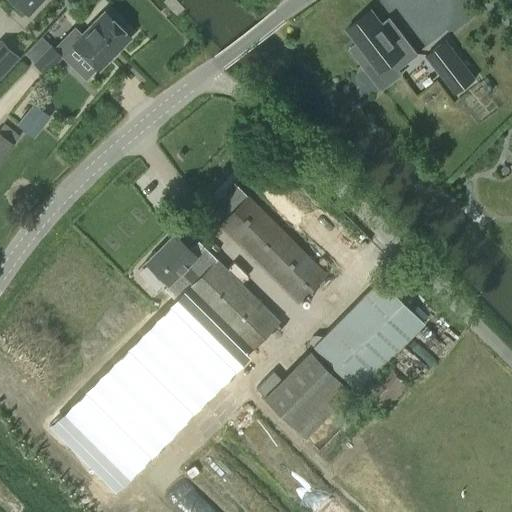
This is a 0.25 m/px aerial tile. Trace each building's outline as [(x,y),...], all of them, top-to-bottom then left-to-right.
[(14,0),(19,4),(20,2),(29,11),(38,0),(14,0)] [(74,26),(52,47),(61,55),(74,43),(100,67),(131,33),(125,28),(125,26),(114,16),(112,16),(104,9),(82,34),(74,26)] [(417,54),(399,30),(391,36),(371,10),(347,28),(357,42),(349,48),(363,66),(371,60),(379,71),(392,61),(398,69),(417,54)] [(475,78),(446,40),(426,55),(455,93),(475,78)] [(0,41),(0,75),(1,75),(17,58),(0,41)] [(50,44),(32,62),(44,74),(62,56),(61,55),(52,47),(50,44)] [(17,121),(33,133),(36,135),(49,119),(30,104),(17,121)] [(3,123),(0,126),(0,161),(14,144),(13,143),(19,135),(3,123)] [(218,223),(284,289),(297,303),(326,273),(246,194),(218,223)] [(246,351),(278,319),(216,257),(198,274),(188,263),(196,255),(173,232),(143,260),(167,285),(175,278),(185,288),(184,289),(246,351)] [(313,347),(334,368),(355,390),(419,326),(397,305),(376,283),(313,347)] [(263,397),(304,437),(350,390),(308,350),(263,397)] [(316,481),(300,496),(314,511),(339,511),(343,509),(316,481)] [(195,511),(217,511),(207,501),(195,511)]
